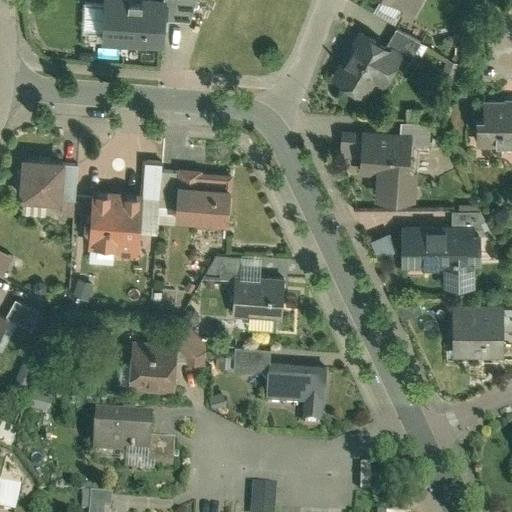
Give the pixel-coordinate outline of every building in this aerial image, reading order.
[(163,0),(107,0),(107,4),(106,31),(106,44),(163,46),(163,16),(163,0)] [(163,0),(163,16),(191,16),(195,0),(163,0)] [(383,0),(400,9),(390,26),(403,33),(421,0),(383,0)] [(106,31),(107,4),(86,3),(85,30),(106,31)] [(390,26),(380,44),(396,53),(405,58),(415,40),(403,33),(390,26)] [(380,44),(353,29),(324,80),(359,100),(368,84),(376,88),(396,53),(380,44)] [(511,100),(477,100),(478,121),(469,121),(469,146),(511,145),(511,100)] [(413,131),(412,143),(430,144),(430,141),(431,124),(431,122),(401,120),(400,130),(413,131)] [(437,125),(431,124),(430,141),(446,142),(437,125)] [(377,194),(417,196),(419,169),(411,169),(412,143),(413,131),(400,130),(363,128),(361,171),(378,172),(377,194)] [(60,166),(60,163),(16,159),(13,202),(57,206),(58,200),(60,166)] [(135,198),(135,201),(153,202),(155,173),(155,166),(138,164),(135,198)] [(60,166),(58,200),(69,201),(72,167),(60,166)] [(173,174),(170,210),(169,223),(221,227),(225,176),(196,174),(197,171),(173,169),(173,174)] [(173,174),(155,173),(153,202),(152,208),(170,210),(173,174)] [(103,196),(84,194),(80,249),(131,253),(135,201),(135,198),(117,197),(118,193),(104,192),(103,196)] [(444,209),(444,226),(474,226),(474,229),(481,229),(480,223),(474,209),(444,209)] [(444,226),(395,227),(396,269),(437,268),(437,289),(469,289),(469,268),(475,268),(474,229),(474,226),(444,226)] [(392,253),(383,233),(363,243),(372,262),(392,253)] [(0,275),(8,259),(0,255),(0,275)] [(228,276),(234,277),(235,259),(209,258),(199,275),(199,280),(228,281),(228,276)] [(87,278),(71,276),(70,294),(85,296),(87,278)] [(277,321),(279,279),(234,277),(228,276),(228,281),(227,319),(277,321)] [(4,318),(3,320),(25,331),(33,314),(9,302),(1,317),(4,318)] [(503,305),(503,302),(452,303),(453,356),(504,356),(504,328),(503,305)] [(511,305),(503,305),(504,328),(510,328),(510,332),(511,333),(511,305)] [(172,347),(184,362),(201,347),(185,328),(168,342),(172,343),(172,347)] [(123,392),(169,394),(172,347),(172,343),(168,342),(126,340),(123,392)] [(225,374),(265,377),(266,358),(267,351),(227,349),(225,374)] [(318,429),(323,362),(266,358),(265,377),(263,407),(301,410),(300,428),(318,429)] [(31,372),(16,366),(5,394),(20,400),(31,372)] [(147,444),(149,418),(130,416),(130,413),(118,412),(118,416),(92,414),(89,458),(146,462),(147,444)] [(0,426),(0,425),(0,447),(7,450),(14,431),(0,426)] [(168,446),(147,444),(146,462),(145,470),(166,472),(168,446)] [(371,467),(360,467),(360,489),(371,489),(371,467)] [(0,511),(10,511),(15,489),(0,486),(0,511)] [(274,511),(276,489),(254,487),(252,511),(274,511)] [(106,511),(107,497),(87,497),(87,511),(106,511)]
